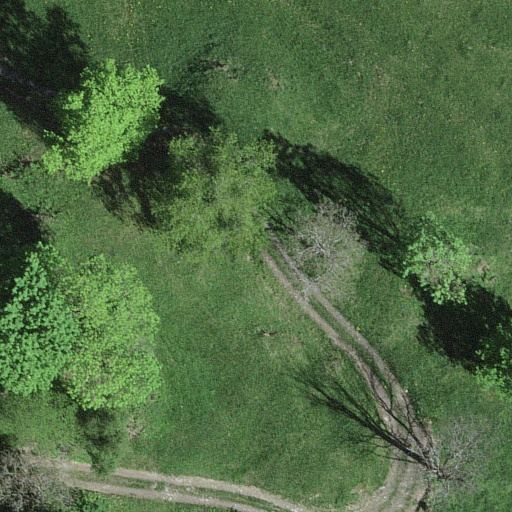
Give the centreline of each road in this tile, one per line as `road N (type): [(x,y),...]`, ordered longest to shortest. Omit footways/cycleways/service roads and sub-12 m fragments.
road 1 (track): [(373,511),(388,504),(402,459),(397,419),(228,193),(178,148),(0,78)]
road 2 (track): [(0,474),(138,485),(287,511)]
